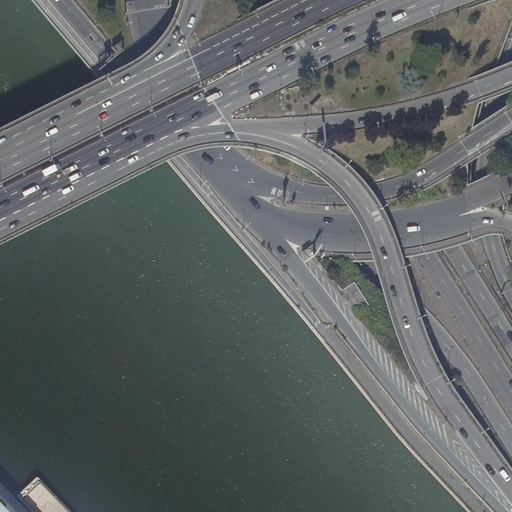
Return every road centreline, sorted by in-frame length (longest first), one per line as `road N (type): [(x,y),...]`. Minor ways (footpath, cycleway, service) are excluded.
road 1 (motorway): [(265,0),(256,81),(284,164),(446,344),(511,441)]
road 2 (motorway): [(172,0),(373,177),(511,391)]
road 3 (motorway): [(511,344),(389,163),(203,0)]
road 4 (motorway): [(253,132),(324,163),(367,208),(432,382),(511,491)]
road 5 (motorway): [(254,209),(389,385),(508,511)]
road 6 (trunk): [(218,169),(295,193),(368,193),(422,175),(511,119)]
road 7 (trunk): [(151,133),(427,0)]
road 8 (trunk): [(253,132),(412,108),(511,74)]
road 9 (trunk): [(326,0),(105,107)]
road 10 (residential): [(326,332),(483,511)]
road 11 (motorway): [(511,289),(486,206),(497,99),(511,60)]
road 12 (primary): [(64,0),(203,151)]
road 13 (secondary): [(254,209),(374,232),(451,213)]
road 14 (trunk): [(0,211),(151,133)]
road 15 (secondary): [(146,0),(157,69),(203,151)]
road 16 (trunk): [(192,0),(167,48),(105,107)]
